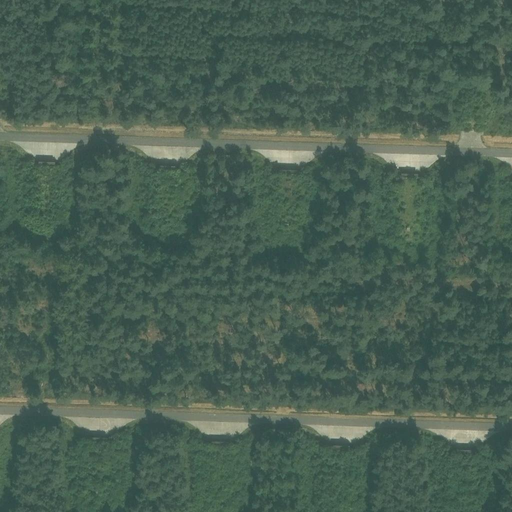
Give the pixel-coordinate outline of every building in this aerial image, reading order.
[(191,166),(149,165),(147,235),(189,237),(191,166)] [(65,170),(23,168),(21,239),(63,240),(65,170)] [(307,174),(265,172),(263,243),(305,244),(307,174)] [(427,180),(385,179),(383,249),(425,250),(427,180)] [(114,440),(72,438),(70,509),(112,510),(114,440)] [(240,511),(243,445),(201,444),(198,511),(240,511)] [(353,511),(355,450),(313,448),(311,511),(353,511)] [(475,511),(478,453),(436,452),(433,511),(475,511)]
